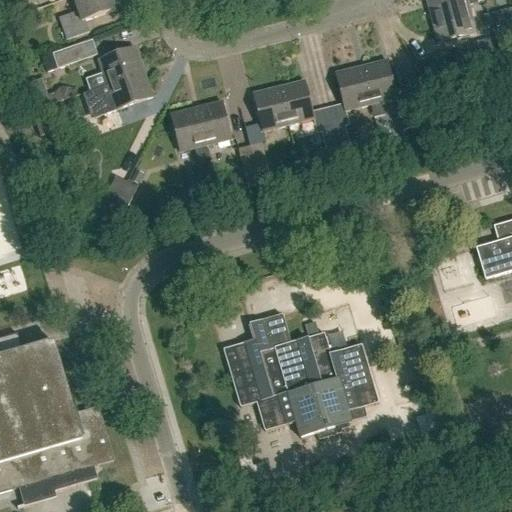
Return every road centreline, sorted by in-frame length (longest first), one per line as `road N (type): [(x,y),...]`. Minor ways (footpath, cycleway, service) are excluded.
road 1 (residential): [(186,511),(127,309),(139,278),(171,258),(511,158)]
road 2 (residential): [(337,0),(341,18),(207,51),(179,42),(156,0)]
